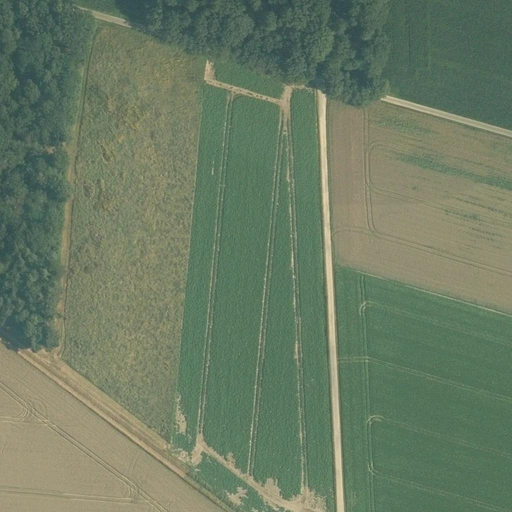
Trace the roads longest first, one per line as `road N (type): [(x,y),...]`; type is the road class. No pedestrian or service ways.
road 1 (unclassified): [(36,0),(511,131)]
road 2 (track): [(322,80),(341,511)]
